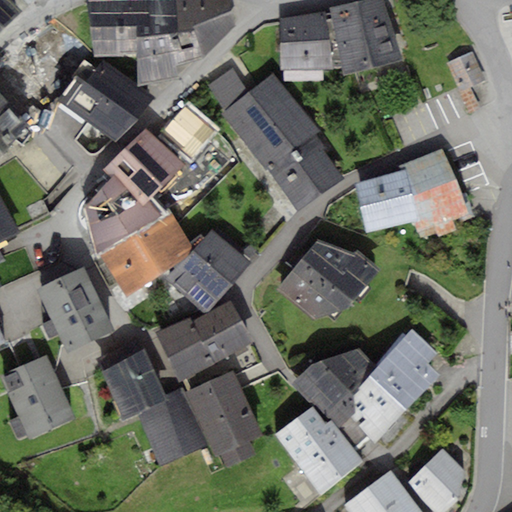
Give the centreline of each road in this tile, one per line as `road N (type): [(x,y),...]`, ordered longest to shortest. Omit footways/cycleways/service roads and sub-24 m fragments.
road 1 (residential): [(277,0),(74,197),(76,231),(121,322),(140,339),(163,339),(224,312),(350,182),(511,115)]
road 2 (residential): [(491,459),(511,210)]
